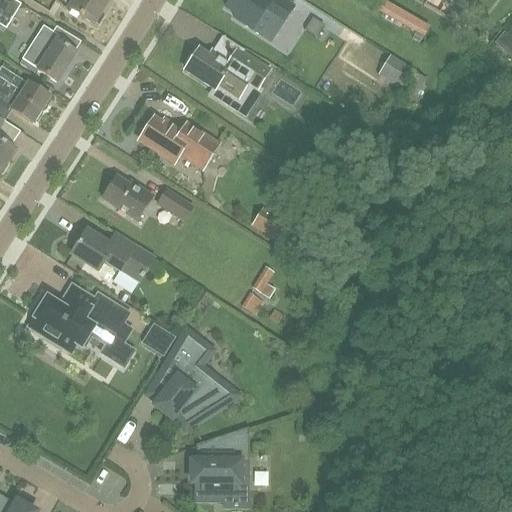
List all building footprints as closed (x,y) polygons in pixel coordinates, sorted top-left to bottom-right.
[(0,0),(0,12),(5,15),(13,0),(12,0),(0,0)] [(76,0),(70,11),(94,26),(110,0),(76,0)] [(231,0),(226,9),(236,16),(234,20),(271,43),(294,8),(282,0),(271,0),(269,4),(263,0),(231,0)] [(415,20),(379,0),(378,0),(373,10),(423,39),(429,28),(415,20)] [(406,0),(421,8),(425,0),(406,0)] [(438,18),(448,0),(425,0),(421,8),(438,18)] [(37,71),(58,85),(77,56),(57,43),(59,39),(43,29),(35,40),(34,42),(21,61),(22,62),(19,66),(34,76),(37,71)] [(511,43),(503,36),(494,46),(511,60),(511,43)] [(185,66),(188,68),(185,73),(212,92),(208,98),(224,108),(228,102),(236,107),(252,83),(259,88),(269,73),(239,53),(231,66),(213,54),(212,54),(209,59),(199,52),(195,57),(192,55),(185,66)] [(377,77),(385,82),(401,92),(402,91),(414,73),(390,57),(377,77)] [(0,99),(0,103),(12,112),(32,125),(42,109),(49,98),(28,85),(28,86),(2,70),(0,73),(0,80),(9,86),(0,99)] [(428,81),(416,73),(404,91),(417,99),(428,81)] [(228,102),(224,108),(247,123),(267,93),(259,88),(252,83),(236,107),(228,102)] [(0,174),(9,161),(15,152),(10,149),(0,142),(0,129),(5,122),(0,119),(0,174)] [(154,121),(140,143),(174,165),(179,156),(202,171),(217,148),(187,128),(182,136),(163,124),(161,126),(154,121)] [(136,223),(152,199),(130,185),(128,188),(116,180),(102,201),(136,223)] [(159,203),(155,208),(184,226),(194,209),(166,191),(159,203)] [(264,210),(253,227),(284,247),(296,230),(264,210)] [(98,272),(104,263),(138,284),(153,261),(113,236),(106,246),(86,233),(79,244),(71,256),(98,272)] [(273,275),(265,269),(252,291),(260,296),(273,275)] [(80,349),(85,340),(93,328),(113,341),(122,326),(129,316),(97,296),(93,302),(72,288),(62,303),(59,308),(46,300),(34,320),(29,328),(70,354),(75,346),(80,349)] [(256,319),(264,304),(249,295),(241,309),(256,319)] [(134,334),(122,326),(113,341),(93,328),(85,340),(100,350),(96,357),(123,375),(135,356),(125,349),(134,334)] [(164,359),(174,341),(154,329),(143,346),(164,359)] [(184,333),(157,378),(171,387),(154,408),(172,422),(174,419),(184,432),(191,427),(226,406),(210,385),(213,381),(200,371),(213,354),(184,333)] [(171,387),(157,378),(143,400),(154,408),(171,387)] [(218,464),(197,464),(191,464),(191,486),(196,486),(196,499),(196,504),(215,504),(215,499),(224,499),(224,510),(246,510),(246,486),(248,486),(248,464),(246,464),(247,432),(218,441),(218,464)] [(197,448),(197,464),(218,464),(218,441),(204,446),(197,448)] [(29,511),(25,509),(16,504),(14,508),(0,500),(0,511),(29,511)]
